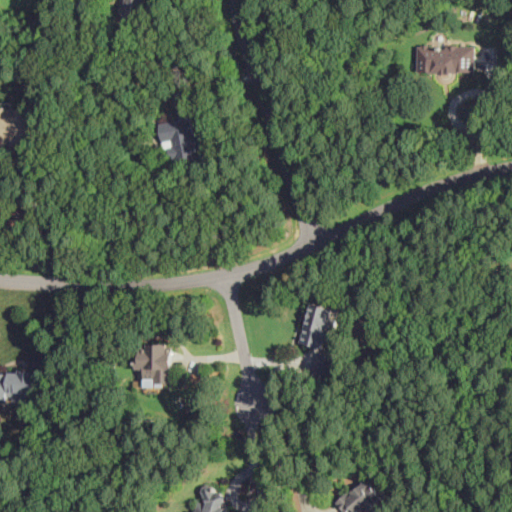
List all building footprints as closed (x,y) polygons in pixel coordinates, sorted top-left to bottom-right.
[(143,20),(146,0),(126,0),(124,17),(143,20)] [(476,46),(419,45),(419,71),(476,72),(476,46)] [(30,107),(0,107),(0,146),(31,146),(30,107)] [(163,122),(171,168),(211,161),(209,151),(204,152),(201,131),(196,132),(193,117),(163,122)] [(174,383),(173,344),(140,344),(140,370),(145,370),(146,384),(174,383)] [(338,356),(322,354),(318,376),(334,378),(338,356)] [(38,403),(39,373),(0,371),(0,398),(15,399),(15,402),(38,403)] [(369,511),(376,511),(392,498),(385,489),(381,492),(367,477),(338,503),(346,511),(348,511),(353,508),(357,511),(361,511),(366,508),(369,511)] [(236,511),(224,508),(229,494),(207,487),(203,502),(200,501),(196,511),(236,511)]
